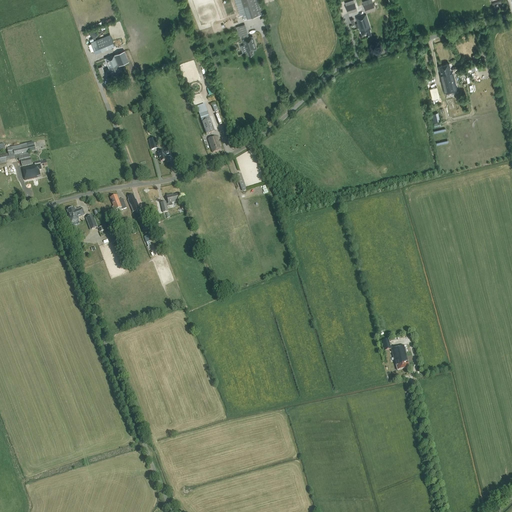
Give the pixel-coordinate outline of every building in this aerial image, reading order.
[(240,0),(247,19),(258,16),(253,0),(240,0)] [(373,0),(367,0),(363,2),(366,13),(375,10),(373,2),(374,2),(373,0)] [(349,5),(351,12),(357,10),(355,3),(349,5)] [(362,35),(365,34),(366,34),(367,36),(372,35),(370,29),(371,29),(366,15),(356,18),(362,35)] [(252,50),(256,49),(252,36),(243,39),(247,52),(247,51),(249,55),(253,54),(252,50)] [(98,39),(90,42),(95,54),(103,51),(98,39)] [(105,59),(109,70),(110,69),(113,75),(121,72),(118,66),(129,61),(125,51),(105,59)] [(444,93),(457,90),(453,71),(451,72),(449,63),(439,65),(441,74),(440,74),(444,93)] [(440,98),(437,87),(430,89),(433,99),(440,98)] [(197,107),(206,135),(214,132),(205,104),(197,107)] [(431,114),(433,122),(440,121),(438,112),(431,114)] [(212,153),(221,150),(219,146),(221,146),(220,142),(218,143),(217,140),(219,140),(218,136),(208,139),(212,153)] [(149,140),(151,150),(158,148),(156,139),(149,140)] [(15,160),(18,159),(19,162),(21,161),(22,167),(32,165),(29,153),(35,151),(33,142),(12,147),(15,160)] [(170,150),(166,151),(158,153),(161,162),(166,161),(165,157),(172,156),(170,150)] [(39,170),(42,170),(40,165),(35,166),(34,165),(22,168),(25,181),(37,178),(41,177),(40,176),(41,176),(39,170)] [(237,175),(242,189),(246,187),(241,174),(237,175)] [(167,196),(169,206),(172,206),(172,203),(179,201),(178,199),(179,198),(180,197),(179,196),(178,195),(177,195),(177,194),(173,195),(167,196)] [(140,209),(137,203),(136,200),(135,200),(133,195),(128,197),(129,200),(128,200),(133,212),(140,209)] [(114,211),(119,209),(120,211),(126,208),(123,199),(120,200),(120,199),(118,199),(117,196),(110,198),(114,207),(112,207),(114,211)] [(67,211),(69,216),(68,217),(70,223),(79,220),(78,218),(85,216),(82,209),(75,211),(74,209),(67,211)] [(98,228),(93,216),(86,219),(90,231),(98,228)] [(138,218),(142,228),(147,226),(144,216),(138,218)] [(391,349),(389,340),(382,341),(385,351),(391,349)] [(409,367),(406,354),(404,346),(392,349),(395,364),(396,364),(398,371),(409,367)]
